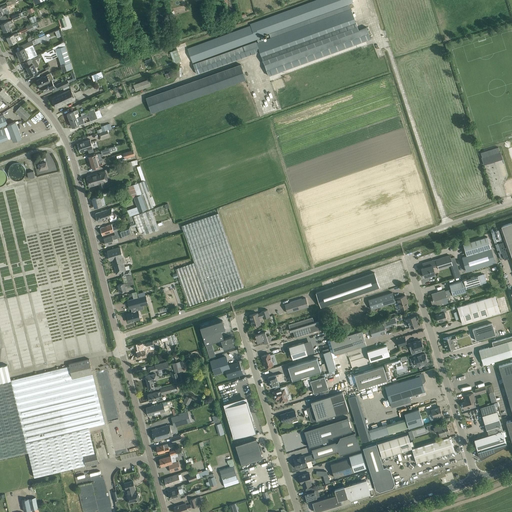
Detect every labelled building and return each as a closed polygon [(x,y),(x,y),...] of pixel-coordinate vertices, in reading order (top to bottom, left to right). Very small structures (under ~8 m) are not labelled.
[(250,24),(250,26),(256,40),(257,39),(259,38),(260,38),(259,37),(267,34),(349,4),(353,3),(351,0),(315,0),(261,20),(250,24)] [(0,15),(2,14),(4,13),(3,10),(8,8),(6,4),(0,7),(0,15)] [(259,40),(259,38),(257,39),(258,42),(256,42),(259,51),(261,57),(355,23),(349,4),(267,34),(269,38),(264,40),(263,38),(259,40)] [(64,17),(58,18),(61,27),(67,25),(64,17)] [(4,31),(9,29),(11,29),(9,25),(13,23),(12,19),(6,22),(1,24),(4,31)] [(261,57),(264,64),(358,30),(355,23),(261,57)] [(21,33),(28,30),(33,28),(32,24),(19,30),(21,33)] [(192,63),(256,40),(250,26),(187,48),(192,63)] [(366,27),(358,30),(264,64),(268,76),(371,39),(366,27)] [(10,44),(14,42),(17,41),(16,38),(20,36),(18,32),(11,35),(7,37),(10,44)] [(21,50),(17,51),(21,60),(25,58),(26,58),(27,61),(34,57),(29,46),(33,44),(34,44),(32,40),(28,41),(19,45),(19,46),(21,50)] [(196,74),(259,51),(256,42),(256,41),(193,64),(196,74)] [(53,47),(47,50),(50,55),(56,52),(58,56),(63,71),(72,68),(64,43),(64,42),(53,47)] [(181,61),(177,49),(170,52),(174,64),(181,61)] [(30,66),(27,67),(29,71),(31,75),(35,73),(37,72),(35,68),(38,66),(38,65),(37,62),(36,60),(35,57),(34,57),(27,61),(27,62),(29,65),(30,66)] [(246,79),(240,64),(146,98),(151,113),(246,79)] [(101,72),(92,76),(94,81),(103,77),(101,72)] [(50,81),(52,80),(54,79),(51,73),(47,74),(48,75),(37,80),(40,87),(42,86),(51,82),(50,81)] [(67,79),(56,84),(59,89),(70,84),(67,79)] [(51,82),(42,86),(45,92),(49,90),(52,88),(55,87),(54,85),(52,80),(50,81),(51,82)] [(133,85),(136,91),(150,86),(148,80),(133,85)] [(56,108),(61,106),(75,99),(70,89),(51,98),(56,108)] [(7,93),(0,100),(0,114),(2,114),(0,112),(0,105),(3,102),(5,104),(5,103),(6,104),(8,102),(12,98),(7,93)] [(25,120),(30,115),(21,106),(16,111),(25,120)] [(79,125),(84,122),(83,118),(88,116),(90,121),(98,118),(94,108),(86,111),(87,114),(82,116),(76,118),(70,120),(72,127),(79,125)] [(70,120),(76,118),(75,114),(78,113),(77,110),(72,112),(67,113),(70,120)] [(8,137),(12,136),(8,125),(8,124),(4,113),(2,114),(0,114),(0,141),(8,139),(8,137)] [(8,124),(8,125),(12,136),(14,141),(22,138),(16,122),(11,123),(8,124)] [(100,126),(101,128),(96,130),(98,133),(102,131),(108,129),(107,124),(100,126)] [(80,152),(85,151),(88,150),(89,153),(93,151),(90,140),(82,142),(77,143),(80,152)] [(498,147),(480,152),(482,157),(481,157),(484,165),(503,159),(500,151),(499,151),(498,147)] [(133,149),(127,151),(123,153),(125,159),(135,156),(133,149)] [(89,156),(91,162),(102,159),(100,157),(99,153),(94,155),(89,156)] [(102,159),(91,162),(93,168),(97,167),(103,166),(102,163),(102,159)] [(25,173),(25,171),(25,170),(24,168),(23,167),(22,165),(21,164),(19,163),(18,163),(16,163),(14,163),(13,163),(11,164),(10,165),(9,166),(8,168),(7,169),(7,171),(7,173),(7,174),(8,176),(9,177),(10,178),(12,179),(13,180),(15,180),(16,181),(18,180),(20,180),(21,179),(23,178),(24,176),(24,175),(25,173)] [(104,182),(108,181),(105,171),(101,172),(96,173),(97,174),(86,177),(89,186),(99,184),(100,189),(105,187),(104,182)] [(154,207),(145,180),(138,182),(142,193),(141,194),(146,209),(154,207)] [(130,198),(133,197),(141,194),(137,183),(126,187),(130,198)] [(103,205),(102,202),(101,198),(103,196),(103,194),(95,195),(96,198),(92,198),(95,207),(103,205)] [(146,209),(141,194),(133,197),(139,212),(146,209)] [(115,220),(114,217),(111,208),(100,212),(95,213),(98,222),(103,220),(110,218),(111,221),(115,220)] [(153,213),(152,209),(133,216),(139,233),(142,232),(143,235),(159,229),(153,213)] [(190,251),(193,262),(206,300),(244,287),(218,213),(182,226),(190,251)] [(511,222),(501,226),(511,257),(511,222)] [(119,230),(119,229),(118,225),(112,226),(112,224),(105,227),(100,228),(102,235),(114,231),(119,230)] [(130,225),(119,229),(119,230),(114,231),(115,234),(109,236),(104,237),(106,245),(111,243),(114,242),(113,239),(121,237),(121,238),(133,234),(130,225)] [(467,256),(491,248),(487,237),(463,244),(467,256)] [(122,276),(126,275),(131,274),(130,269),(126,270),(123,263),(125,262),(120,247),(107,251),(110,260),(112,260),(114,266),(115,266),(115,269),(115,272),(120,270),(121,273),(122,276)] [(491,248),(467,256),(462,257),(467,271),(495,262),(491,248)] [(424,267),(421,268),(423,273),(425,277),(434,274),(433,270),(434,269),(433,267),(437,266),(438,269),(452,265),(454,273),(459,271),(456,264),(454,256),(450,258),(449,255),(435,259),(435,260),(434,260),(428,262),(423,263),(424,267)] [(188,306),(206,300),(193,262),(175,269),(188,306)] [(321,307),(351,296),(379,287),(374,273),(316,293),(321,307)] [(484,273),(478,275),(449,284),(453,295),(467,291),(466,287),(480,283),(480,284),(486,282),(484,273)] [(133,279),(131,274),(126,275),(128,282),(124,283),(118,284),(120,291),(126,290),(125,286),(134,284),(133,279)] [(443,303),(442,299),(447,298),(448,299),(452,298),(451,296),(451,294),(449,289),(445,291),(444,290),(432,294),(433,299),(432,299),(431,300),(433,306),(443,303)] [(394,299),(392,292),(387,294),(368,300),(371,309),(395,302),(394,299)] [(405,295),(394,299),(395,302),(395,303),(399,302),(401,309),(408,307),(406,300),(407,300),(405,295)] [(463,324),(467,322),(500,313),(495,295),(457,307),(463,324)] [(145,296),(127,300),(130,309),(147,304),(145,296)] [(308,306),(307,303),(306,298),(302,299),(290,302),(290,303),(285,304),(287,313),(308,306)] [(437,314),(436,314),(437,319),(438,321),(439,321),(447,319),(445,312),(446,311),(445,307),(445,308),(436,310),(437,314)] [(131,310),(132,313),(127,314),(129,322),(140,319),(138,311),(137,308),(131,310)] [(263,318),(265,318),(270,316),(268,310),(261,312),(262,313),(258,314),(257,313),(249,315),(252,325),(256,324),(256,325),(261,324),(259,318),(263,316),(263,318)] [(418,325),(415,316),(405,319),(406,322),(408,322),(410,327),(418,325)] [(295,337),(300,335),(321,329),(319,323),(314,324),(312,317),(289,324),(291,331),(293,331),(295,337)] [(395,317),(382,321),(383,323),(384,326),(384,328),(391,325),(391,324),(397,322),(395,317)] [(223,320),(200,327),(203,336),(225,329),(223,320)] [(373,337),(386,333),(384,328),(384,326),(383,323),(370,328),(371,331),(373,337)] [(495,335),(492,323),(472,329),(477,343),(482,342),(481,339),(495,335)] [(369,325),(361,328),(361,330),(362,333),(371,331),(370,328),(369,325)] [(362,333),(361,330),(330,340),(334,354),(366,344),(362,333)] [(221,331),(203,336),(206,344),(223,339),(221,331)] [(265,332),(255,335),(258,342),(264,340),(265,343),(271,341),(269,335),(267,336),(265,332)] [(159,337),(161,346),(177,343),(176,334),(159,337)] [(457,339),(455,335),(443,338),(444,343),(445,346),(447,350),(455,348),(452,340),(457,339)] [(483,365),(488,363),(511,355),(511,335),(492,342),(493,346),(479,350),(483,365)] [(396,339),(399,346),(407,344),(405,336),(396,339)] [(224,341),(222,341),(224,351),(234,348),(231,339),(224,341)] [(422,351),(421,348),(423,348),(421,340),(415,342),(414,341),(408,343),(412,354),(413,354),(415,353),(422,351)] [(155,348),(154,345),(153,341),(143,344),(143,343),(136,345),(137,348),(138,347),(140,352),(137,353),(138,358),(147,356),(145,349),(148,348),(148,347),(150,346),(151,349),(155,348)] [(293,359),(297,357),(307,354),(304,342),(289,347),(293,359)] [(370,361),(385,357),(390,355),(387,345),(367,351),(370,361)] [(330,352),(324,354),(329,372),(336,369),(332,357),(330,352)] [(269,353),(262,356),(265,367),(273,365),(269,353)] [(417,366),(418,366),(421,365),(420,364),(428,362),(425,353),(416,356),(414,357),(417,366)] [(236,364),(232,354),(211,361),(215,373),(229,368),(231,376),(241,373),(238,363),(236,364)] [(319,374),(318,372),(321,371),(317,358),(288,366),(292,380),(301,377),(301,379),(319,374)] [(0,459),(29,452),(35,477),(86,465),(86,466),(99,463),(96,453),(95,453),(89,427),(105,423),(93,374),(89,359),(69,364),(69,366),(11,380),(7,365),(0,366),(0,459)] [(384,363),(385,366),(387,371),(397,368),(403,366),(401,361),(400,360),(400,359),(399,359),(398,359),(398,360),(399,361),(396,362),(395,362),(395,360),(384,363)] [(182,370),(182,368),(185,368),(182,361),(172,364),(175,373),(177,372),(182,370)] [(511,361),(499,366),(511,411),(511,419),(506,421),(511,441),(511,361)] [(148,368),(149,371),(155,370),(169,366),(168,362),(167,362),(160,364),(155,365),(155,366),(148,368)] [(367,386),(373,384),(387,379),(383,366),(354,374),(358,388),(362,387),(363,390),(368,388),(367,386)] [(150,374),(146,376),(149,389),(154,388),(155,388),(153,379),(157,378),(156,373),(150,374)] [(279,384),(278,381),(284,379),(284,378),(283,374),(282,373),(276,375),(276,374),(268,377),(270,384),(269,385),(270,387),(272,387),(273,387),(274,386),(274,385),(279,384)] [(314,393),(319,391),(328,389),(324,376),(310,381),(314,393)] [(411,401),(409,396),(425,391),(420,376),(382,388),(383,389),(386,388),(392,407),(411,401)] [(153,393),(148,394),(150,401),(154,400),(157,399),(157,401),(162,400),(163,399),(162,394),(175,391),(178,390),(176,384),(173,385),(162,388),(160,388),(161,391),(160,391),(153,393)] [(493,392),(491,385),(474,390),(476,394),(486,391),(485,390),(487,389),(489,394),(493,392)] [(292,399),(290,392),(289,393),(287,386),(281,387),(281,389),(273,392),(274,397),(279,395),(279,398),(280,402),(284,401),(284,402),(285,402),(285,401),(288,400),(292,399)] [(357,391),(347,394),(361,438),(407,424),(405,416),(368,427),(357,391)] [(317,420),(336,414),(348,411),(342,392),(311,401),(312,406),(309,407),(309,408),(308,410),(307,410),(311,421),(312,421),(316,420),(317,420)] [(473,393),(465,395),(466,400),(465,401),(462,402),(465,409),(474,406),(472,401),(475,400),(473,393)] [(186,396),(183,402),(189,405),(192,399),(186,396)] [(247,400),(225,406),(231,425),(235,437),(252,432),(256,431),(255,427),(256,427),(256,426),(254,427),(250,412),(247,400)] [(151,406),(146,407),(149,416),(154,414),(157,413),(157,412),(165,410),(169,409),(167,401),(163,403),(151,406)] [(507,445),(494,403),(480,408),(482,415),(482,416),(486,430),(487,430),(489,435),(474,440),(476,446),(475,446),(476,449),(477,449),(479,456),(483,457),(507,445)] [(432,420),(434,420),(441,417),(440,414),(442,414),(440,407),(431,410),(432,413),(430,414),(429,415),(431,420),(432,420)] [(423,423),(421,415),(419,409),(409,412),(404,413),(405,416),(407,424),(409,428),(423,423)] [(283,422),(291,419),(292,422),(298,420),(295,410),(280,415),(281,419),(282,419),(283,422)] [(187,412),(180,415),(183,425),(190,422),(187,412)] [(171,417),(174,427),(183,425),(180,415),(171,417)] [(348,417),(328,423),(323,424),(327,438),(352,431),(348,417)] [(429,431),(434,430),(438,429),(440,435),(449,432),(447,425),(445,426),(444,423),(435,426),(434,424),(426,426),(428,430),(429,431)] [(172,436),(170,426),(169,425),(157,429),(152,430),(155,441),(160,440),(172,436)] [(336,443),(335,442),(312,449),(313,454),(314,458),(315,458),(338,451),(339,455),(360,449),(355,433),(340,437),(340,438),(337,442),(336,443)] [(450,436),(445,438),(412,448),(407,434),(378,443),(382,458),(412,448),(416,463),(454,451),(449,437),(450,437),(450,436)] [(256,438),(236,445),(239,455),(243,453),(261,448),(260,446),(259,443),(258,443),(256,438)] [(158,453),(163,452),(169,450),(168,447),(165,448),(164,444),(156,446),(158,453)] [(383,467),(381,461),(376,444),(363,448),(376,489),(380,491),(392,487),(395,483),(390,469),(386,467),(383,467)] [(181,469),(178,462),(178,460),(176,461),(175,457),(182,455),(180,448),(169,452),(171,456),(164,458),(160,459),(162,466),(169,464),(171,472),(181,469)] [(243,453),(239,455),(242,465),(263,458),(261,454),(263,453),(262,450),(261,448),(243,453)] [(331,464),(335,478),(366,468),(361,451),(349,455),(350,458),(331,464)] [(304,456),(293,459),(296,468),(301,467),(307,465),(308,468),(312,467),(311,461),(310,461),(310,459),(314,458),(313,454),(304,457),(304,456)] [(234,466),(230,467),(219,470),(225,487),(239,482),(234,466)] [(196,473),(188,476),(190,482),(198,479),(196,473)] [(301,481),(302,483),(303,487),(311,485),(310,481),(312,480),(309,473),(299,476),(300,481),(301,481)] [(164,478),(167,486),(180,483),(178,475),(165,478),(164,478)] [(209,481),(206,482),(207,487),(217,484),(214,476),(208,478),(209,481)] [(336,494),(317,500),(312,501),(315,511),(342,504),(341,500),(348,498),(351,501),(371,495),(367,480),(335,489),(336,494)] [(136,500),(137,500),(137,499),(139,499),(137,491),(135,492),(134,488),(135,487),(133,481),(124,483),(126,490),(127,489),(128,494),(127,494),(129,503),(136,501),(136,500)] [(183,493),(182,488),(181,485),(177,486),(178,489),(168,491),(170,499),(180,496),(180,494),(183,493)] [(312,499),(312,501),(317,500),(314,491),(321,489),(323,488),(322,485),(320,486),(320,485),(312,488),(313,491),(304,494),(307,501),(312,499)] [(36,497),(28,499),(31,510),(38,509),(36,497)] [(179,505),(174,507),(175,511),(181,511),(183,511),(182,511),(185,511),(188,511),(188,509),(191,508),(192,508),(193,508),(197,506),(197,505),(194,498),(190,500),(192,504),(190,504),(186,505),(186,503),(179,505)] [(22,500),(24,511),(31,510),(28,499),(22,500)]
